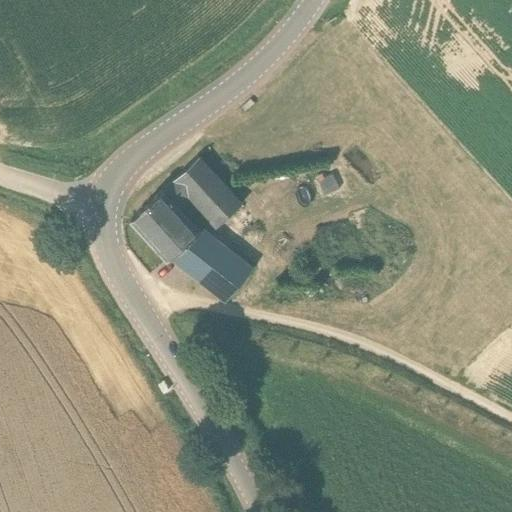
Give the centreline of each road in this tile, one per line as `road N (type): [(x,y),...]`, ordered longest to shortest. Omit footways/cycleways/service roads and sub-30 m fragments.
road 1 (track): [(136,304),(163,293),(329,333),(511,421)]
road 2 (tertiary): [(259,511),(110,260),(102,208)]
road 3 (tertiary): [(102,208),(128,162),(258,66),(313,0)]
